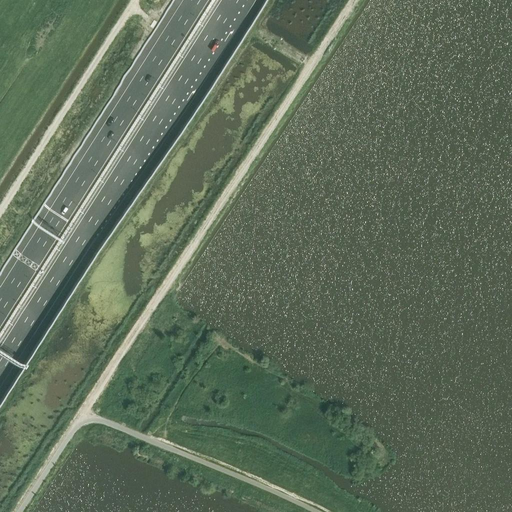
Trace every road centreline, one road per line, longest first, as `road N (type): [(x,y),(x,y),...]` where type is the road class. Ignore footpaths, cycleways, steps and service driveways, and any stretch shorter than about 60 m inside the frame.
road 1 (unknown): [(70,423),(353,0)]
road 2 (motorway): [(0,366),(234,0)]
road 3 (motorway): [(194,0),(0,305)]
